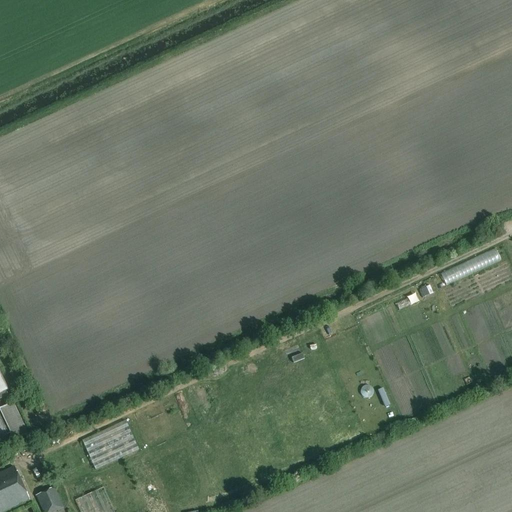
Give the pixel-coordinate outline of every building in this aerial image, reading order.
[(14,428),(23,424),(13,403),(14,403),(13,402),(0,408),(0,394),(7,391),(0,375),(0,438),(6,435),(6,436),(7,436),(7,435),(10,433),(13,441),(19,439),(14,428)] [(126,420),(82,441),(96,471),(140,450),(126,420)] [(14,428),(19,439),(29,434),(28,434),(23,424),(14,428)] [(0,472),(0,511),(4,511),(30,501),(14,466),(0,472)] [(55,487),(36,496),(43,511),(54,511),(64,508),(55,487)] [(75,500),(80,511),(114,511),(104,487),(75,500)]
